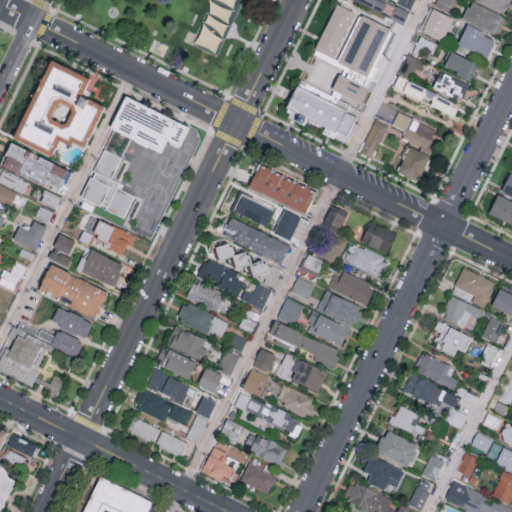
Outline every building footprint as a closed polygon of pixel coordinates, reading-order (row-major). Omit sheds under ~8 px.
[(386,0),(357,0),(382,11),(386,0)] [(399,0),(398,4),(411,9),(414,0),(399,0)] [(451,12),(456,0),(436,0),(435,5),(451,12)] [(462,18),(496,35),(504,17),(471,0),(462,18)] [(504,13),(509,0),(476,0),(477,0),(504,13)] [(315,49),(336,58),(338,55),(357,63),(362,52),(343,44),(356,12),(335,3),(315,49)] [(390,17),(404,23),(409,11),(396,5),(390,17)] [(420,31),(443,41),(453,17),(430,7),(420,31)] [(393,47),(400,25),(372,16),(364,38),(393,47)] [(466,25),(458,44),(487,56),(495,37),(466,25)] [(432,54),(436,41),(418,36),(415,49),(432,54)] [(479,64),(451,51),(443,67),(472,80),(479,64)] [(416,76),(423,61),(407,54),(400,69),(416,76)] [(103,105),(77,94),(78,92),(82,93),(89,77),(48,59),(13,138),(52,154),(58,140),(70,145),(71,142),(84,148),(103,105)] [(374,85),(336,69),(327,90),(365,106),(374,85)] [(468,83),(440,72),(433,88),(462,99),(468,83)] [(305,122),(348,139),(359,113),(294,87),(286,107),(290,109),(287,117),(304,124),(305,122)] [(454,115),(458,105),(434,95),(430,105),(454,115)] [(161,151),(166,140),(179,147),(189,125),(124,96),(109,128),(161,151)] [(395,109),(380,103),(376,116),(391,121),(395,109)] [(411,117),(397,111),(392,124),(406,130),(411,117)] [(360,152),(373,158),(387,124),(374,119),(360,152)] [(403,141),(429,150),(436,128),(410,119),(403,141)] [(70,171),(33,154),(33,153),(10,142),(0,164),(60,191),(70,171)] [(418,182),(430,156),(409,146),(397,172),(418,182)] [(125,216),(134,195),(117,188),(120,182),(112,179),(121,157),(102,149),(81,198),(125,216)] [(247,188),(305,214),(316,190),(258,164),(247,188)] [(0,181),(22,192),(27,182),(0,168),(0,181)] [(511,174),(509,173),(501,191),(511,196),(511,174)] [(16,190),(0,184),(0,199),(11,204),(16,190)] [(55,208),(60,196),(44,190),(39,201),(55,208)] [(232,209),(266,226),(274,210),(240,193),(232,209)] [(489,215),(511,222),(511,201),(496,196),(489,215)] [(323,224),(338,231),(347,211),(331,205),(323,224)] [(274,233),(291,239),(299,216),(283,210),(274,233)] [(222,235),(282,263),(291,245),(230,217),(222,235)] [(91,236),(123,252),(128,243),(131,245),(136,236),(100,219),(91,236)] [(12,240),(36,250),(46,226),(33,220),(29,230),(18,226),(12,240)] [(388,252),(395,230),(368,222),(361,243),(388,252)] [(68,255),(75,240),(58,233),(48,258),(68,266),(72,257),(68,255)] [(347,241),(329,233),(319,255),(337,263),(347,241)] [(387,258),(353,242),(344,261),(378,277),(387,258)] [(215,245),(218,259),(233,256),(235,267),(251,264),(248,251),(233,254),(231,243),(215,245)] [(81,257),(76,269),(114,286),(124,264),(91,249),(86,259),(81,257)] [(322,260),(308,254),(302,265),(317,272),(322,260)] [(196,277),(239,295),(246,277),(203,260),(196,277)] [(249,263),(252,275),(267,272),(264,260),(249,263)] [(4,269),(0,277),(0,284),(14,291),(25,266),(15,261),(10,272),(4,269)] [(95,317),(108,291),(49,264),(37,291),(95,317)] [(471,302),(485,307),(495,280),(461,268),(455,286),(474,294),(471,302)] [(333,275),(327,286),(365,304),(374,285),(343,270),(339,278),(333,275)] [(313,284),(298,276),(290,291),(306,298),(313,284)] [(224,312),(231,297),(194,282),(188,296),(224,312)] [(263,309),(271,289),(256,283),(247,302),(263,309)] [(511,315),(511,289),(500,285),(491,307),(511,315)] [(354,325),(361,305),(325,291),(317,310),(354,325)] [(465,327),(469,315),(479,319),(483,309),(449,296),(441,318),(465,327)] [(302,303),(285,297),(278,318),(296,324),(302,303)] [(183,302),(176,320),(221,338),(228,321),(183,302)] [(92,323),(58,306),(51,322),(85,338),(92,323)] [(343,345),(350,326),(312,312),(305,331),(343,345)] [(504,321),(489,317),(483,337),(498,342),(504,321)] [(437,339),(444,342),(441,350),(453,356),(457,347),(465,351),(471,337),(438,320),(433,329),(440,332),(437,339)] [(268,335),(334,365),(340,350),(274,321),(268,335)] [(205,337),(174,326),(167,346),(204,359),(207,349),(202,347),(205,337)] [(37,336),(52,342),(50,346),(76,356),(83,341),(57,330),(55,335),(40,329),(37,336)] [(247,339),(233,333),(228,345),(242,351),(247,339)] [(0,357),(0,371),(32,384),(33,381),(45,386),(42,392),(56,398),(63,379),(53,375),(50,383),(36,377),(39,369),(38,369),(46,347),(16,336),(10,349),(4,347),(0,357)] [(479,362),(491,367),(498,350),(487,345),(479,362)] [(189,377),(196,359),(162,347),(155,365),(189,377)] [(253,365),(268,371),(275,354),(260,348),(253,365)] [(230,375),(239,356),(226,350),(218,369),(230,375)] [(422,353),(414,371),(454,389),(458,379),(451,376),(455,367),(422,353)] [(289,378),(318,392),(327,372),(298,358),(289,378)] [(214,392),(222,374),(205,367),(197,385),(214,392)] [(182,402),(190,384),(154,368),(146,387),(182,402)] [(242,387),(261,396),(269,377),(251,368),(242,387)] [(403,390),(439,406),(441,400),(455,406),(459,396),(410,374),(403,390)] [(309,418),(317,400),(283,385),(277,398),(284,402),(282,406),(309,418)] [(186,425),(192,411),(141,389),(133,408),(164,421),(166,416),(186,425)] [(511,394),(501,392),(499,400),(511,402),(511,397),(511,394)] [(298,433),(304,419),(239,393),(233,408),(298,433)] [(209,417),(215,401),(202,396),(196,412),(209,417)] [(391,422),(421,436),(425,427),(415,423),(419,414),(399,404),(391,422)] [(466,414),(450,407),(444,420),(460,427),(466,414)] [(483,425),(498,429),(501,417),(487,413),(483,425)] [(186,437),(197,442),(207,419),(196,414),(186,437)] [(159,428),(133,416),(127,430),(153,442),(159,428)] [(242,425),(227,418),(219,434),(234,441),(242,425)] [(511,425),(506,422),(499,438),(511,444),(511,425)] [(408,467),(418,444),(385,430),(375,453),(408,467)] [(187,442),(161,431),(156,445),(181,455),(187,442)] [(6,447),(33,457),(38,442),(11,432),(6,447)] [(287,447),(250,432),(243,448),(281,463),(287,447)] [(472,446),(488,451),(492,437),(476,432),(472,446)] [(511,449),(493,442),(486,459),(511,469),(511,449)] [(202,468),(230,481),(240,459),(213,446),(202,468)] [(478,458),(466,452),(457,470),(470,476),(478,458)] [(368,482),(394,493),(404,470),(369,455),(363,471),(371,474),(368,482)] [(422,475),(435,480),(444,460),(430,455),(422,475)] [(240,480),(268,493),(277,475),(249,462),(240,480)] [(0,510),(17,475),(0,466),(0,510)] [(492,495),(511,504),(511,503),(511,474),(503,470),(492,495)] [(82,511),(162,511),(163,511),(152,506),(154,501),(98,476),(82,511)] [(392,499),(352,480),(343,501),(367,511),(395,511),(396,511),(388,507),(392,499)] [(472,511),(483,511),(484,511),(511,511),(511,506),(453,480),(445,499),(472,511)] [(410,505),(422,510),(429,492),(417,487),(410,505)]
